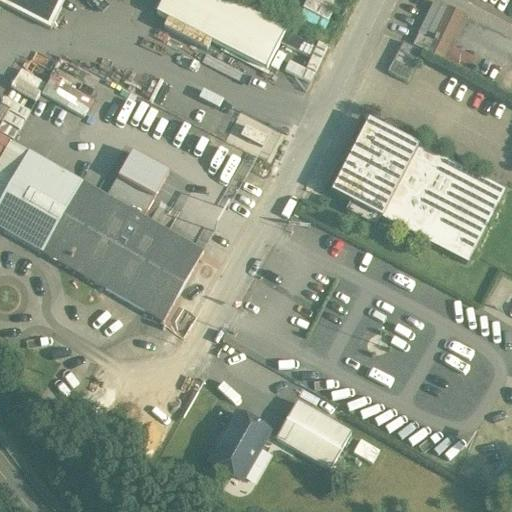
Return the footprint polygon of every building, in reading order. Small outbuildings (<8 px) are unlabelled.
[(65,0),(0,0),(0,5),(50,31),(65,0)] [(285,32),(222,0),(163,0),(156,15),(266,71),(285,32)] [(433,4),(412,47),(430,56),(431,56),(441,60),(451,39),(462,18),(433,4)] [(421,54),(402,44),(387,73),(406,83),(412,73),(411,73),(418,61),(421,54)] [(84,115),(91,98),(49,80),(42,97),(84,115)] [(273,124),(243,109),(232,132),(261,147),(273,124)] [(383,130),(367,122),(328,194),(347,204),(342,213),(346,215),(373,229),(379,219),(381,219),(399,184),(418,149),(402,140),(406,133),(404,130),(390,122),(386,123),(383,130)] [(452,160),(444,162),(418,149),(399,184),(381,219),(407,234),(410,241),(417,239),(468,266),(504,193),(454,167),(452,160)] [(168,176),(129,154),(106,196),(144,218),(168,176)] [(27,155),(0,203),(0,232),(39,255),(79,184),(27,155)] [(106,200),(79,184),(39,255),(162,325),(202,254),(143,220),(106,200)] [(350,436),(296,406),(276,442),(329,473),(350,436)] [(267,433),(238,417),(224,441),(210,465),(239,482),(267,433)] [(379,453),(360,442),(353,455),(371,465),(379,453)]
